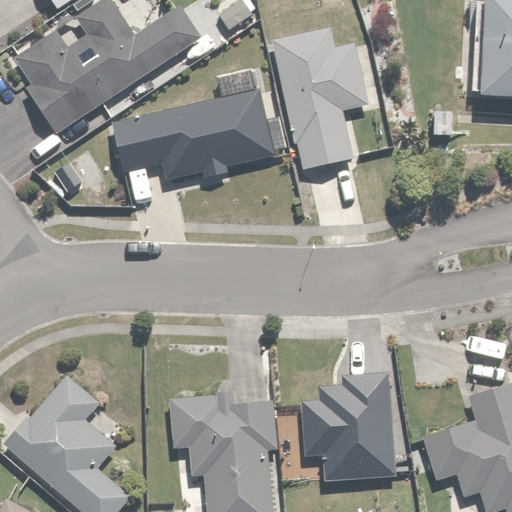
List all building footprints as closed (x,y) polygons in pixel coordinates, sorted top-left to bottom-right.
[(33,86),(28,89),(54,132),(206,41),(184,5),(135,35),(113,0),(108,0),(76,20),(86,36),(70,45),(62,32),(17,59),(33,86)] [(48,0),(58,13),(77,0),(48,0)] [(511,0),(485,0),(481,101),(511,102),(511,0)] [(335,28),(272,42),(300,171),(354,159),(343,110),(369,104),(355,44),(340,48),(335,28)] [(260,87),(110,123),(121,170),(181,156),(185,174),(276,152),(260,87)] [(319,403),(302,404),(304,457),(329,456),(330,483),(396,481),(392,375),(341,377),(342,387),(319,388),(319,403)] [(116,511),(130,496),(97,468),(118,444),(86,417),(100,402),(72,378),(33,423),(28,418),(3,447),(78,511),(116,511)] [(476,421),(422,440),(438,481),(458,474),(467,498),(480,493),(487,511),(498,511),(507,509),(507,511),(511,511),(511,381),(468,398),(476,421)] [(236,395),(173,399),(177,451),(190,450),(192,479),(207,478),(209,511),(272,511),(268,451),(278,450),(275,403),(236,405),(236,395)] [(0,511),(23,511),(3,502),(0,507),(0,511)]
